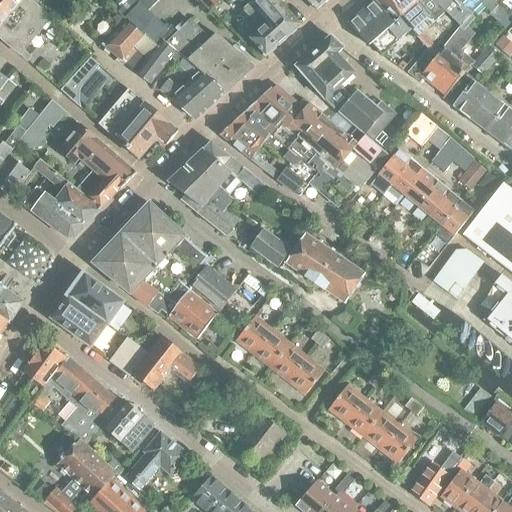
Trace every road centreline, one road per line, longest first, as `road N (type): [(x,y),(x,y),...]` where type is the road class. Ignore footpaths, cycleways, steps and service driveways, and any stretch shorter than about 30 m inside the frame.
road 1 (residential): [(75,256),(191,132),(348,0)]
road 2 (residential): [(275,511),(29,318)]
